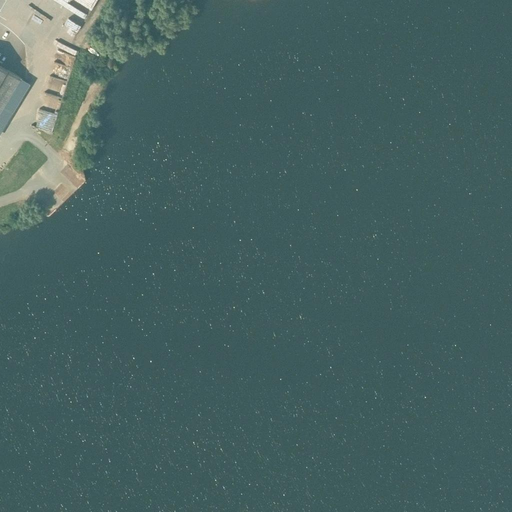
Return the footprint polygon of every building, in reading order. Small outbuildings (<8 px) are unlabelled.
[(83,18),(93,0),(92,0),(76,0),(71,12),(83,18)] [(136,104),(187,63),(170,41),(118,83),(136,104)] [(67,82),(77,58),(62,52),(58,61),(56,61),(51,75),(67,82)] [(0,111),(20,78),(0,65),(0,111)] [(53,131),(63,97),(44,91),(38,110),(42,111),(37,126),(53,131)]
